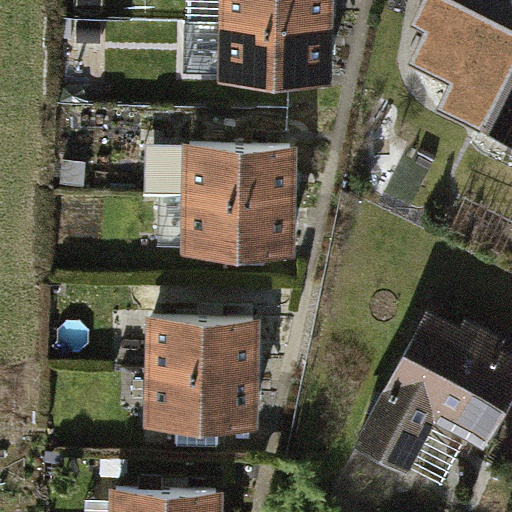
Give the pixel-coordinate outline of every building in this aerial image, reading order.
[(342,0),(229,0),(227,90),(341,92),(342,0)] [(511,69),(479,138),(511,153),(511,69)] [(304,147),(190,147),(190,258),(304,258),(304,147)] [(189,256),(189,199),(158,200),(159,256),(189,256)] [(511,410),(511,342),(434,304),(364,445),(416,471),(440,423),(493,449),(511,410)] [(269,314),(150,314),(150,433),(269,434),(269,314)] [(228,511),(229,489),(118,486),(117,511),(228,511)]
